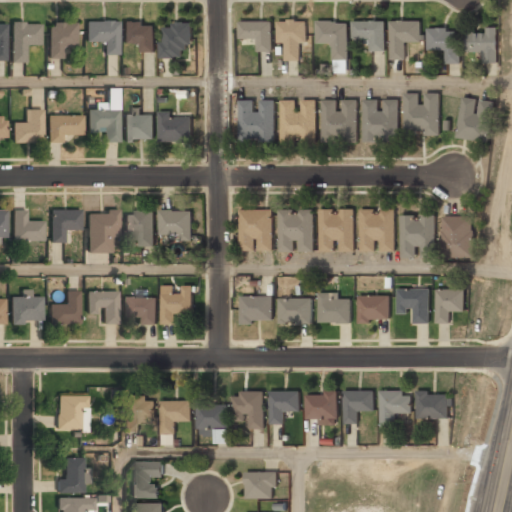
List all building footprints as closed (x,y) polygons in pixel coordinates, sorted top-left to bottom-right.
[(273,21),(240,21),(240,39),(258,39),(258,52),(273,52),(273,21)] [(306,43),(306,21),(279,21),(279,43),(286,43),(286,60),(300,60),(300,43),(306,43)] [(370,52),(385,52),(385,21),(353,21),(353,39),(370,39),(370,52)] [(390,21),(390,60),(406,60),(406,42),(421,42),(421,21),(390,21)] [(103,43),(103,55),(117,55),(117,22),(85,22),(85,43),(103,43)] [(162,57),(184,57),(184,46),(192,46),(192,22),(173,22),(173,28),(162,28),(162,57)] [(348,61),(348,22),(317,22),(317,44),(333,44),(333,62),(348,61)] [(48,23),(48,59),(62,59),(62,48),(75,48),(75,23),(48,23)] [(122,23),(122,44),(141,44),(141,52),(155,52),(155,23),(122,23)] [(39,46),(39,24),(10,24),(11,63),(25,63),(25,46),(39,46)] [(428,29),(429,51),(445,50),(446,64),(460,64),(459,29),(428,29)] [(466,29),(466,51),(484,52),(484,63),(498,63),(498,30),(466,29)] [(440,93),(423,93),(406,93),(406,135),(441,134),(440,93)] [(458,138),(490,141),(494,101),(462,98),(458,138)] [(365,141),(384,141),(400,141),(400,99),(385,99),(385,110),(380,110),(380,99),(365,99),(365,141)] [(283,101),(283,141),(317,141),(317,100),(300,100),(300,101),(283,101)] [(324,100),(323,142),(358,143),(358,100),(341,100),(324,100)] [(275,101),(241,101),(241,140),(275,140),(275,101)] [(41,143),(41,110),(23,110),(23,122),(12,122),(12,143),(41,143)] [(86,110),(86,133),(102,133),(102,142),(117,142),(117,110),(86,110)] [(193,142),(193,117),(171,117),(171,111),(160,111),(160,142),(193,142)] [(154,140),(154,114),(123,114),(123,140),(154,140)] [(81,116),(47,116),(47,143),(61,143),(61,135),(81,135),(81,116)] [(49,243),(64,243),(64,230),(79,230),(79,210),(49,210),(49,243)] [(193,210),(160,210),(160,238),(193,238),(193,210)] [(273,210),(241,210),(241,251),(273,251),(273,210)] [(314,252),(314,210),(280,210),(280,252),(314,252)] [(321,210),(321,251),(355,251),(355,210),(321,210)] [(394,210),(361,210),(361,252),(394,252),(394,210)] [(154,246),(154,212),(124,212),(124,246),(154,246)] [(42,241),(42,213),(12,213),(12,241),(42,241)] [(116,238),(116,213),(86,213),(86,254),(110,254),(110,238),(116,238)] [(437,215),(401,215),(401,256),(437,256),(437,215)] [(474,217),(444,217),(444,257),(474,257),(474,217)] [(193,285),(182,285),(182,293),(173,293),(173,286),(162,286),(162,324),(176,324),(176,313),(193,313),(193,285)] [(398,288),(398,312),(413,312),(413,323),(430,323),(430,288),(398,288)] [(437,323),(451,323),(451,311),(465,311),(465,288),(437,288),(437,323)] [(78,324),(78,291),(64,291),(64,305),(48,305),(48,324),(78,324)] [(86,292),(86,312),(102,312),(102,324),(116,324),(116,292),(86,292)] [(351,323),(351,299),(340,299),(340,293),(319,293),(319,322),(351,323)] [(390,295),(359,295),(359,321),(390,321),(390,295)] [(242,296),(242,323),(273,323),(273,296),(242,296)] [(40,297),(9,297),(9,323),(40,323),(40,297)] [(157,324),(157,297),(122,297),(122,316),(143,316),(143,324),(157,324)] [(311,298),(280,298),(280,324),(311,324),(311,298)] [(285,411),(301,411),(301,391),(271,391),(271,424),(285,424),(285,411)] [(345,391),(345,423),(358,423),(358,411),(375,411),(375,391),(345,391)] [(265,392),(234,392),(234,420),(250,420),(250,429),(265,429),(265,392)] [(381,392),(381,427),(396,427),(396,413),(412,413),(412,392),(381,392)] [(338,393),(308,393),(308,419),(338,419),(338,393)] [(418,393),(418,419),(449,419),(449,393),(418,393)] [(85,396),(56,396),(56,430),(85,430),(85,396)] [(124,398),(124,432),(140,432),(140,422),(155,422),(155,398),(124,398)] [(161,401),(162,437),(175,437),(174,421),(191,421),(190,401),(161,401)] [(197,430),(229,430),(229,405),(197,405),(197,430)] [(226,434),(219,433),(218,441),(225,442),(226,434)] [(63,479),(56,479),(56,494),(82,494),(82,458),(63,458),(63,479)] [(132,499),(159,499),(159,479),(163,479),(163,462),(132,462),(132,499)] [(277,473),(247,473),(247,499),(277,499),(277,473)] [(58,499),(58,511),(92,511),(92,499),(58,499)] [(164,511),(164,503),(134,503),(134,511),(164,511)]
